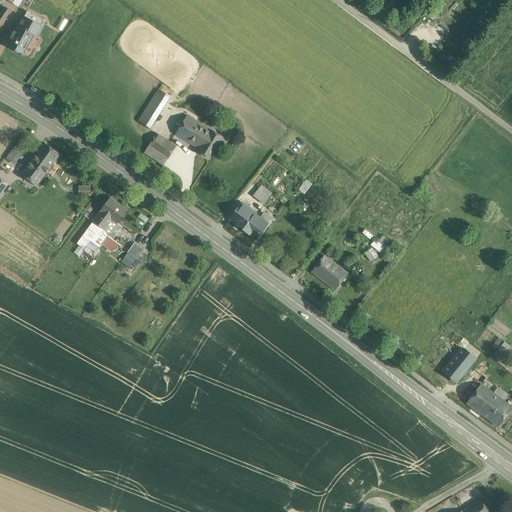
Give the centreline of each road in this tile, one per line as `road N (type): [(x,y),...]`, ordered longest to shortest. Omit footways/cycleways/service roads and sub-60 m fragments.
road 1 (primary): [(503,462),(159,200),(0,91)]
road 2 (track): [(511,127),(341,0)]
